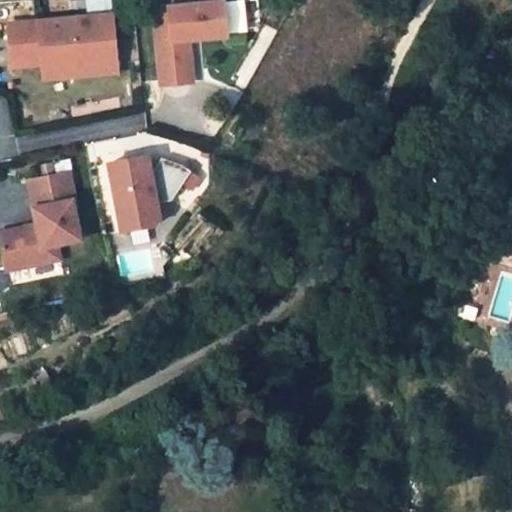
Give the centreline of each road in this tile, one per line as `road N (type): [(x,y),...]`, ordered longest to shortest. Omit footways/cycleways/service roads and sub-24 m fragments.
road 1 (residential): [(0,447),(206,357),(312,286),(420,134),(511,36)]
road 2 (residential): [(130,116),(0,140)]
